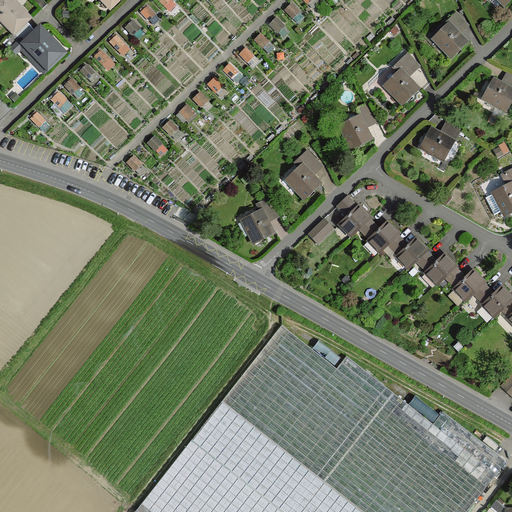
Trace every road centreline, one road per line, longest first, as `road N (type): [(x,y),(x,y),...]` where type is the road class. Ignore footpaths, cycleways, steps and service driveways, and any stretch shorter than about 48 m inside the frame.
road 1 (tertiary): [(511,424),(252,277)]
road 2 (tertiary): [(252,277),(114,201),(0,160)]
road 3 (track): [(511,445),(277,319)]
road 4 (track): [(127,511),(277,319)]
road 5 (residential): [(511,26),(366,167)]
road 6 (residential): [(134,0),(0,129)]
road 7 (track): [(277,319),(161,243),(133,210)]
road 8 (residential): [(511,238),(488,238),(366,167)]
road 9 (residential): [(366,167),(252,277)]
